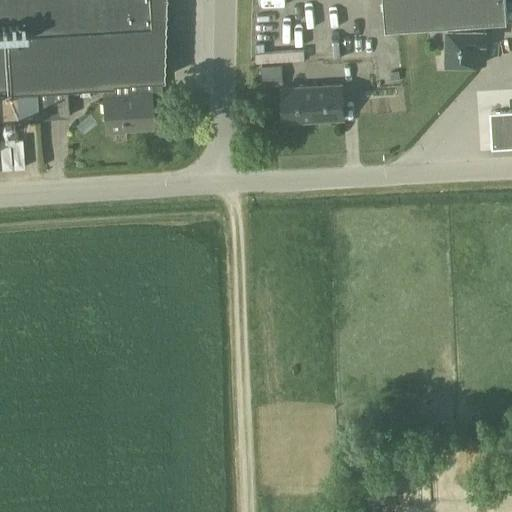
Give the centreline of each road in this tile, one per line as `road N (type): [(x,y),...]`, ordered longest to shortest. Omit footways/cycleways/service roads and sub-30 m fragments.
road 1 (tertiary): [(219,183),(511,169)]
road 2 (tertiary): [(0,199),(219,183)]
road 3 (unclassified): [(219,183),(223,0)]
